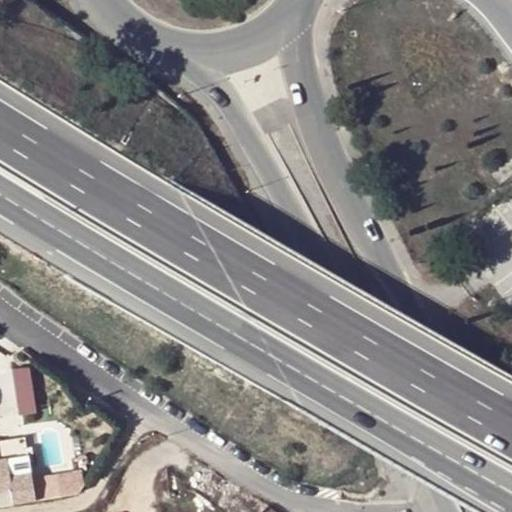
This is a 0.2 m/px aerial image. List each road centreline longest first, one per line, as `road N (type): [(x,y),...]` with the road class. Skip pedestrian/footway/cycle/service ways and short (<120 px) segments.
road 1 (motorway): [(511,416),(233,259),(0,108)]
road 2 (motorway): [(0,198),(511,502)]
road 3 (primary): [(509,511),(340,177),(303,82),(293,16)]
road 4 (primary): [(182,57),(234,106),(450,511)]
road 5 (residential): [(322,511),(266,489),(0,308)]
road 6 (primary): [(182,57),(231,55),(293,16)]
